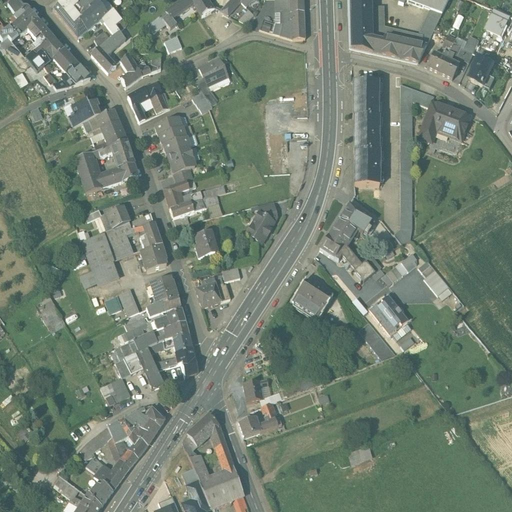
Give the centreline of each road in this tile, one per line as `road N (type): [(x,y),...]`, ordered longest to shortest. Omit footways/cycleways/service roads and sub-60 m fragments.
road 1 (residential): [(209,379),(119,101),(31,0)]
road 2 (secondary): [(209,379),(316,203),(329,135),(329,55)]
road 3 (residential): [(329,55),(419,73),(461,96),(499,131)]
road 4 (secondary): [(124,511),(209,379)]
road 5 (secondary): [(209,379),(258,511)]
